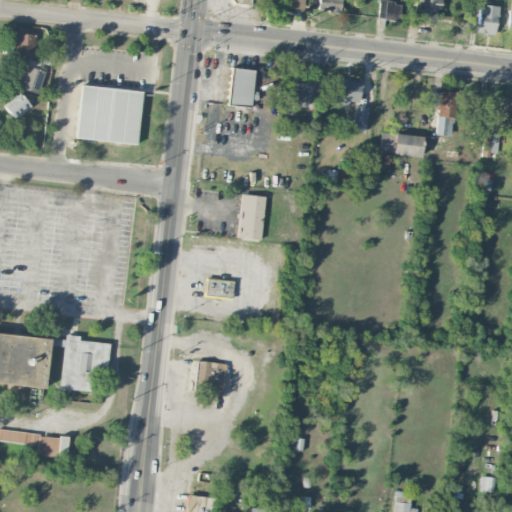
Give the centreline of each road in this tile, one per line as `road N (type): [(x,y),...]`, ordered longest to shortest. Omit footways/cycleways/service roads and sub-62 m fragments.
road 1 (secondary): [(197,0),(139,511)]
road 2 (tertiary): [(511,66),(194,29)]
road 3 (residential): [(194,29),(0,7)]
road 4 (residential): [(177,185),(0,165)]
